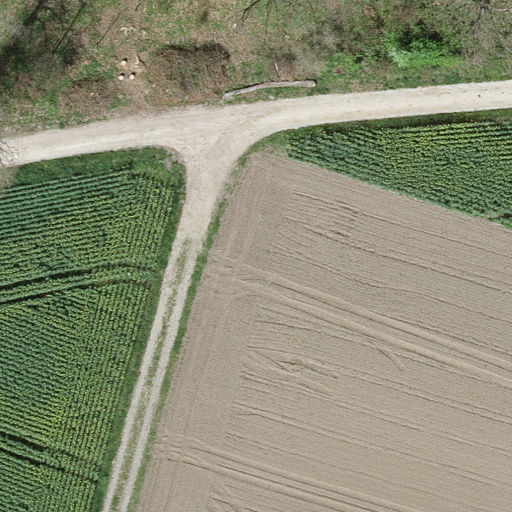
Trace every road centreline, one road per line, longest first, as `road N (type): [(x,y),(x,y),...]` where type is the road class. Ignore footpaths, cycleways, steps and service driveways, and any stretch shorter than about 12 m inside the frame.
road 1 (track): [(0,173),(147,145),(511,108)]
road 2 (track): [(230,138),(121,511)]
